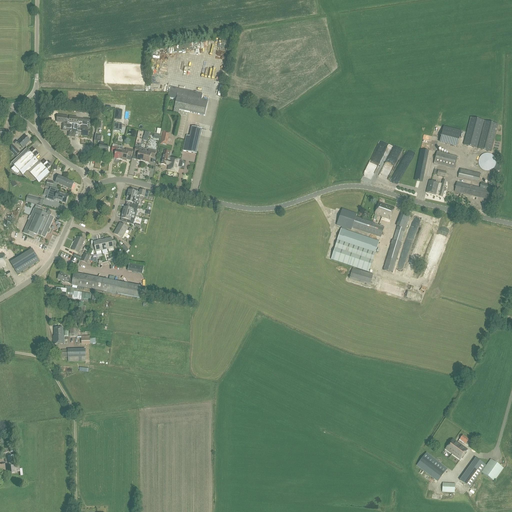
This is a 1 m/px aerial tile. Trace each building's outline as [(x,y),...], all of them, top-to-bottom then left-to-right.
[(168,98),(176,99),(173,113),(179,115),(180,110),(205,116),(208,101),(201,99),(202,94),(170,88),(168,98)] [(69,117),(67,117),(67,116),(57,115),(57,122),(63,123),(63,126),(62,130),(67,131),(67,130),(69,131),(69,133),(68,136),(74,137),(74,135),(77,136),(78,134),(82,134),(82,135),(89,136),(90,129),(89,129),(90,120),(77,119),(77,118),(69,117)] [(471,118),(464,145),(477,148),(484,121),(471,118)] [(485,121),(478,148),(491,152),(498,125),(485,121)] [(443,126),(440,138),(458,143),(461,131),(443,126)] [(187,137),(184,150),(197,153),(202,130),(192,128),(190,137),(187,137)] [(0,129),(0,136),(8,137),(8,130),(0,129)] [(30,141),(25,136),(18,143),(23,148),(30,141)] [(104,143),(100,143),(100,145),(98,154),(107,156),(109,147),(104,146),(104,143)] [(20,153),(11,145),(11,151),(17,156),(20,153)] [(116,152),(115,156),(114,159),(120,160),(122,150),(123,147),(113,145),(113,146),(111,151),(116,152)] [(143,162),(145,152),(142,151),(143,149),(136,147),(134,153),(138,154),(137,160),(143,162)] [(23,176),(38,161),(35,158),(39,154),(33,148),(30,152),(27,149),(11,164),(14,167),(11,170),(16,176),(19,173),(22,176),(23,176)] [(122,150),(120,160),(126,161),(127,155),(131,156),(133,150),(126,149),(125,151),(122,150)] [(145,152),(143,162),(149,163),(150,157),(154,158),(156,152),(148,150),(148,153),(145,152)] [(179,168),(181,168),(183,161),(180,160),(168,158),(168,156),(169,151),(164,150),(163,154),(161,164),(166,165),(166,164),(169,165),(168,170),(178,172),(179,168)] [(458,156),(437,151),(433,164),(454,169),(458,156)] [(486,171),(487,171),(488,171),(490,171),(491,170),(492,170),(493,169),(494,168),(495,166),(495,165),(496,164),(496,162),(496,161),(496,160),(495,159),(495,158),(494,157),(494,156),(493,156),(492,155),(491,154),(490,154),(488,153),(487,153),(486,153),(485,154),(484,154),(483,154),(482,155),(481,155),(481,156),(480,157),(479,158),(478,160),(478,161),(478,162),(478,164),(478,165),(479,166),(480,167),(480,168),(481,169),(482,169),(483,170),(484,171),(486,171)] [(41,164),(38,161),(23,176),(28,182),(34,182),(36,180),(39,183),(50,173),(47,170),(50,166),(45,160),(41,164)] [(446,172),(434,169),(433,174),(445,177),(446,172)] [(478,183),(480,173),(460,169),(458,178),(478,183)] [(74,183),(57,177),(55,183),(57,184),(63,186),(62,188),(66,189),(67,188),(71,190),(74,183)] [(439,196),(443,197),(446,181),(443,180),(442,184),(429,181),(426,192),(436,195),(436,194),(439,195),(439,196)] [(454,192),(493,201),(496,186),(481,183),(479,187),(457,182),(454,192)] [(54,202),(55,200),(65,204),(68,195),(58,192),(58,190),(50,189),(46,200),(54,202)] [(129,190),(127,196),(136,198),(139,199),(140,196),(144,197),(146,191),(140,190),(139,193),(129,190)] [(136,198),(127,196),(126,201),(132,203),(131,206),(138,208),(139,202),(138,202),(139,199),(136,198)] [(374,214),(380,216),(382,217),(390,219),(394,208),(378,202),(374,214)] [(54,217),(52,216),(53,214),(35,206),(34,208),(24,229),(23,233),(28,235),(34,238),(35,235),(37,236),(37,235),(45,238),(47,232),(49,229),(54,217)] [(138,208),(131,206),(131,209),(124,207),(123,213),(131,215),(136,216),(137,213),(136,213),(138,208)] [(355,216),(356,214),(342,209),(341,212),(336,225),(351,230),(352,228),(381,237),(384,227),(374,224),(375,223),(355,216)] [(135,219),(136,216),(131,215),(123,213),(121,218),(128,220),(127,223),(133,225),(135,219)] [(117,229),(125,233),(127,230),(128,228),(120,223),(117,229)] [(379,241),(341,228),(331,259),(369,272),(379,241)] [(125,233),(117,229),(114,234),(122,239),(125,233)] [(404,232),(396,230),(393,240),(392,240),(389,251),(383,270),(392,273),(402,243),(401,242),(404,232)] [(77,237),(71,250),(79,253),(84,241),(77,237)] [(111,238),(105,240),(107,249),(113,248),(111,238)] [(105,240),(99,241),(102,251),(107,249),(105,240)] [(102,251),(99,241),(93,242),(96,252),(102,251)] [(84,254),(81,261),(86,264),(89,257),(84,254)] [(18,274),(27,268),(20,258),(11,263),(18,274)] [(373,274),(353,268),(349,279),(370,285),(373,274)] [(72,280),(70,279),(67,278),(68,277),(60,273),(57,279),(65,283),(65,282),(68,283),(70,284),(72,280)] [(74,273),(72,285),(116,294),(116,293),(140,298),(142,287),(74,273)] [(78,289),(70,287),(65,286),(64,289),(57,288),(56,291),(59,292),(63,292),(62,299),(72,300),(72,301),(81,301),(85,301),(90,301),(90,296),(90,294),(77,292),(78,289)] [(54,336),(53,336),(53,344),(65,344),(64,337),(63,337),(63,331),(63,328),(54,328),(54,336)] [(62,351),(56,351),(56,357),(68,357),(68,362),(86,361),(85,349),(68,349),(62,350),(62,351)] [(463,435),(457,443),(462,446),(464,443),(466,444),(469,439),(463,435)] [(445,449),(451,453),(460,460),(467,450),(462,446),(457,443),(453,439),(445,449)] [(438,482),(448,468),(443,464),(443,463),(437,459),(436,460),(426,452),(416,465),(438,482)] [(14,455),(7,456),(9,467),(8,467),(8,474),(16,473),(20,472),(19,466),(16,466),(14,455)] [(475,458),(459,480),(470,488),(481,472),(494,481),(504,468),(491,459),(486,465),(475,458)] [(455,484),(442,483),(442,492),(455,493),(455,484)]
